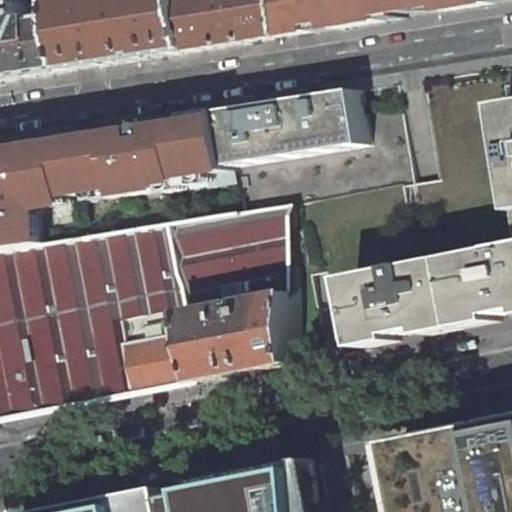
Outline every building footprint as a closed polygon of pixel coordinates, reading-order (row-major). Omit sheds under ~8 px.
[(34,0),(0,0),(0,83),(78,71),(69,17),(41,21),(35,17),(34,0)] [(66,0),(69,17),(78,71),(201,51),(293,37),(291,0),(66,0)] [(407,16),(511,1),(511,0),(291,0),(293,37),(318,33),(316,26),(336,23),(337,30),(388,21),(387,14),(407,12),(407,16)] [(365,91),(231,112),(239,167),(374,146),(365,91)] [(61,201),(117,192),(116,188),(128,186),(128,190),(191,180),(190,175),(202,174),(202,178),(240,172),(239,167),(231,112),(196,117),(198,123),(183,126),(184,128),(171,131),(169,122),(154,124),(154,127),(151,127),(150,128),(149,130),(148,132),(108,139),(107,132),(3,149),(4,156),(0,159),(0,255),(47,248),(46,221),(61,201)] [(175,226),(207,383),(301,364),(299,205),(247,213),(175,226)] [(47,248),(0,255),(0,419),(4,423),(13,421),(207,383),(175,226),(47,248)] [(511,248),(358,279),(370,343),(511,315),(511,248)] [(511,511),(511,424),(406,445),(407,452),(418,511),(511,511)] [(180,490),(67,511),(339,511),(329,460),(214,483),(216,493),(187,499),(186,492),(181,493),(180,490)]
